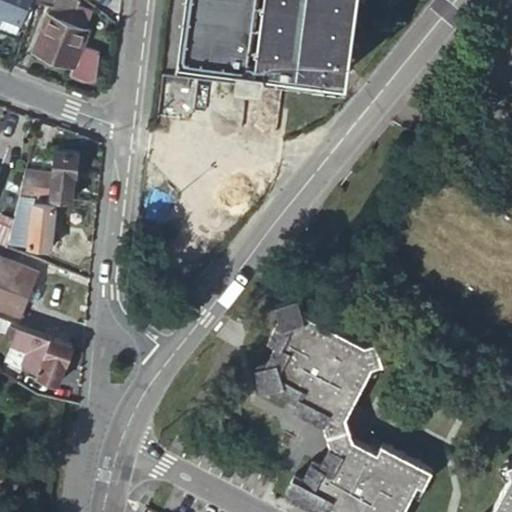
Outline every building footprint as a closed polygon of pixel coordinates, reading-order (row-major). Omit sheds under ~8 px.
[(22,21),(29,0),(0,0),(0,13),(7,16),(22,21)] [(29,0),(22,21),(27,23),(35,0),(29,0)] [(74,63),(70,72),(88,79),(98,73),(100,60),(101,50),(84,44),(91,26),(76,21),(77,17),(87,21),(91,9),(80,5),(81,0),(63,0),(58,15),(48,12),(35,48),(74,63)] [(361,0),(190,0),(184,46),(352,68),(361,0)] [(19,34),(22,21),(7,16),(3,23),(2,28),(19,34)] [(438,121),(430,138),(446,147),(454,129),(438,121)] [(54,170),(26,167),(20,193),(36,194),(75,198),(77,171),(81,171),(82,150),(56,147),(54,170)] [(511,212),(510,212),(423,167),(376,255),(511,323),(511,212)] [(20,193),(16,212),(22,214),(20,232),(31,234),(31,243),(53,245),(56,204),(34,202),(36,194),(20,193)] [(0,210),(0,242),(9,246),(15,216),(0,210)] [(40,270),(0,255),(0,305),(26,315),(33,299),(38,300),(43,288),(35,284),(40,270)] [(312,505),(324,511),(405,511),(420,484),(426,487),(436,468),(387,442),(382,450),(357,437),(350,415),(378,363),(388,360),(381,339),(370,343),(309,310),(305,297),(282,304),(285,317),(274,338),(281,340),(271,360),(258,362),(265,387),(280,383),(302,395),(298,405),(327,420),(334,443),(323,464),(315,460),(305,478),(297,475),(288,493),(312,505)] [(14,321),(0,315),(0,329),(8,333),(14,321)] [(59,383),(76,344),(14,321),(8,333),(32,343),(24,362),(44,374),(59,383)] [(511,511),(511,458),(511,459),(511,479),(494,511),(511,511)]
